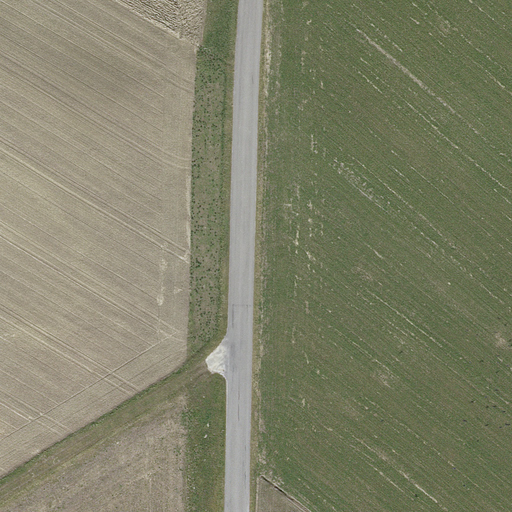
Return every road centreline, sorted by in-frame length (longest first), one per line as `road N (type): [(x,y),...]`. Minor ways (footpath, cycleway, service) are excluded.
road 1 (tertiary): [(257,0),(238,511)]
road 2 (track): [(238,352),(0,500)]
